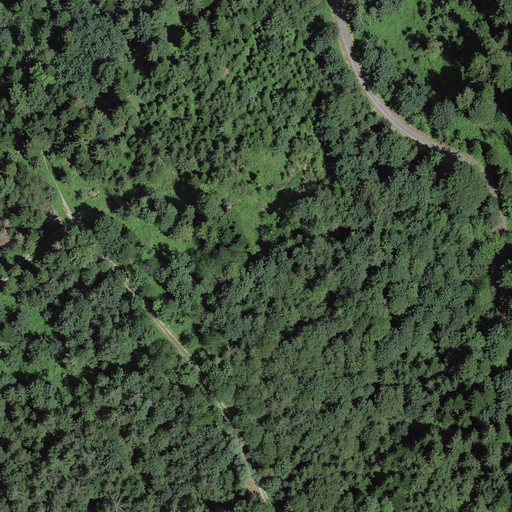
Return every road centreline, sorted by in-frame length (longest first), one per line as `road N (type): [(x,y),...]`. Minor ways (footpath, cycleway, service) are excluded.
road 1 (unclassified): [(511,317),(497,278),(500,222),(491,183),(415,139),(380,108),(346,44),(338,0)]
road 2 (track): [(268,511),(223,406),(73,220)]
